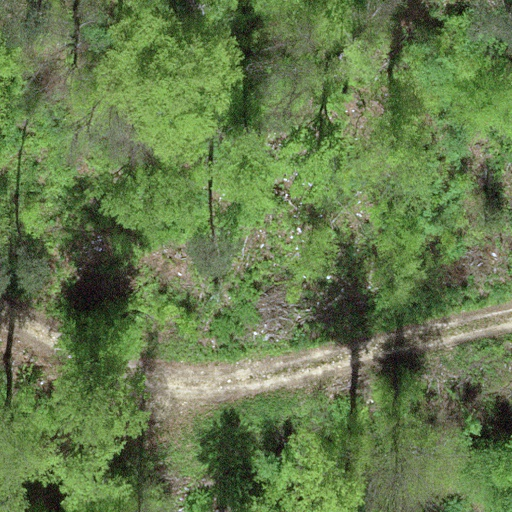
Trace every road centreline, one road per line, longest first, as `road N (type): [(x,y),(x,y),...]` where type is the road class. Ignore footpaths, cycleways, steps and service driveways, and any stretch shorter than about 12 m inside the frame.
road 1 (track): [(511,322),(314,380),(134,388),(0,302)]
road 2 (track): [(134,388),(82,428),(0,457)]
